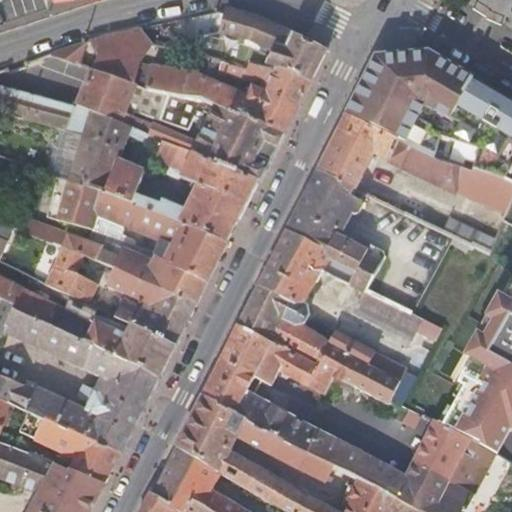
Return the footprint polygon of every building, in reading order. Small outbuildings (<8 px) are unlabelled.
[(277,66),(309,84),(326,51),(293,30),(227,9),(227,11),(221,35),(246,40),(257,46),(246,68),(275,71),(277,66)] [(148,89),(202,101),(243,118),(283,137),(309,84),(277,66),(275,71),(246,68),(213,61),(207,60),(174,52),(172,60),(221,73),(220,74),(243,80),(252,76),(271,79),(265,91),(253,86),(248,97),(192,73),(152,68),(152,73),(140,69),(153,47),(139,29),(121,33),(94,41),(98,53),(92,72),(134,87),(147,91),(148,89)] [(85,43),(48,56),(90,71),(93,64),(80,59),(85,43)] [(207,60),(213,61),(217,45),(211,44),(207,60)] [(474,79),(429,53),(376,58),(347,115),(419,150),(432,155),(438,136),(476,149),(470,168),(505,180),(511,169),(511,104),(473,82),(474,79)] [(77,108),(130,129),(134,120),(122,116),(134,87),(92,72),(77,108)] [(0,112),(66,131),(73,109),(0,88),(0,112)] [(153,138),(164,142),(260,182),(283,137),(243,118),(202,101),(198,110),(211,117),(197,144),(155,126),(154,127),(142,121),(138,132),(153,138)] [(72,182),(115,196),(182,222),(228,244),(260,182),(164,142),(157,160),(186,172),(183,179),(200,186),(187,213),(163,203),(162,206),(137,197),(147,174),(119,163),(130,137),(150,145),(153,138),(138,132),(130,129),(77,108),(74,106),(73,109),(66,131),(85,137),(72,182)] [(456,193),(506,214),(511,200),(511,183),(505,180),(470,168),(432,155),(419,150),(347,115),(318,171),(356,190),(374,154),(388,161),(387,163),(455,195),(456,193)] [(352,197),(356,190),(318,171),(288,233),(331,255),(324,271),(365,291),(367,292),(385,256),(384,252),(342,232),(351,214),(355,214),(358,213),(361,209),(361,204),(360,202),(352,197)] [(173,264),(210,280),(228,244),(182,222),(115,196),(72,182),(61,221),(93,231),(99,216),(180,249),(173,264)] [(511,200),(506,214),(502,221),(511,226),(511,200)] [(210,280),(173,264),(161,259),(156,262),(126,248),(126,249),(114,244),(114,245),(110,253),(103,250),(105,247),(20,217),(15,231),(64,248),(87,255),(117,269),(198,306),(210,280)] [(471,245),(488,253),(494,241),(450,219),(443,233),(470,247),(471,245)] [(331,255),(288,233),(240,327),(315,367),(326,347),(400,385),(407,373),(409,370),(336,333),(331,343),(301,325),(304,324),(308,317),(307,308),(303,307),(318,276),(324,271),(331,255)] [(0,237),(0,257),(1,258),(8,241),(0,237)] [(107,242),(105,247),(103,250),(110,253),(114,245),(107,242)] [(99,286),(78,276),(87,255),(64,248),(47,285),(90,306),(99,286)] [(146,305),(144,310),(125,302),(117,319),(134,327),(177,348),(198,306),(117,269),(109,287),(146,305)] [(0,278),(0,300),(5,303),(16,308),(15,310),(57,329),(66,310),(0,278)] [(420,330),(427,334),(432,325),(367,292),(365,291),(355,311),(413,342),(420,330)] [(501,298),(490,316),(498,320),(487,339),(480,335),(474,345),(500,359),(511,364),(511,296),(509,302),(501,298)] [(0,313),(0,338),(4,340),(7,334),(104,379),(97,392),(85,387),(80,398),(91,404),(87,412),(37,390),(36,394),(0,378),(0,401),(122,455),(161,378),(88,344),(84,342),(57,329),(15,310),(16,308),(5,303),(0,313)] [(98,309),(111,316),(113,311),(100,305),(98,309)] [(487,339),(498,320),(490,316),(480,335),(487,339)] [(161,378),(177,348),(134,327),(129,340),(97,325),(88,344),(161,378)] [(444,331),(432,325),(427,334),(439,341),(445,330),(444,329),(444,331)] [(345,383),(354,387),(389,405),(391,401),(400,385),(326,347),(315,367),(240,327),(203,397),(309,453),(360,479),(398,499),(409,479),(407,478),(248,392),(256,379),(272,387),(280,373),(326,396),(332,384),(335,378),(340,368),(350,373),(345,383)] [(500,407),(481,397),(500,359),(474,345),(468,355),(475,359),(461,383),(468,387),(466,391),(499,410),(500,407)] [(500,407),(499,410),(511,416),(511,364),(500,359),(481,397),(500,407)] [(335,378),(345,383),(350,373),(340,368),(335,378)] [(391,401),(404,407),(419,379),(407,373),(400,385),(391,401)] [(332,384),(350,394),(354,387),(345,383),(335,378),(332,384)] [(461,383),(455,396),(461,400),(466,391),(468,387),(461,383)] [(466,391),(461,400),(445,428),(480,446),(499,410),(466,391)] [(177,448),(223,475),(249,491),(289,511),(423,511),(398,499),(360,479),(342,511),(334,511),(231,453),(239,438),(300,470),(309,453),(203,397),(177,448)] [(0,444),(106,486),(122,455),(0,401),(0,444)] [(511,416),(499,410),(480,446),(497,455),(511,428),(511,416)] [(445,428),(435,423),(415,462),(475,495),(480,485),(490,467),(497,455),(480,446),(445,428)] [(92,511),(106,486),(0,444),(0,479),(41,495),(31,511),(92,511)] [(247,511),(213,491),(223,475),(177,448),(154,496),(180,511),(247,511)] [(398,499),(423,511),(465,511),(475,495),(415,462),(407,478),(409,479),(398,499)] [(488,489),(497,471),(490,467),(480,485),(488,489)] [(180,511),(154,496),(144,511),(180,511)]
